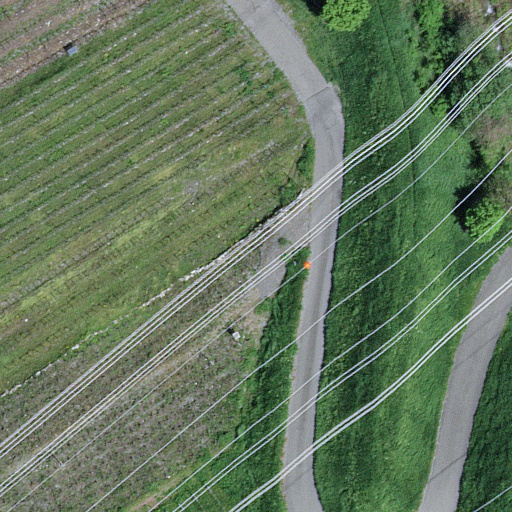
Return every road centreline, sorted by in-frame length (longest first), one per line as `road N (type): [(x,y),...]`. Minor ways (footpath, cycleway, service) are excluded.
road 1 (track): [(300,511),(292,444),(336,223),(334,142),(317,91)]
road 2 (track): [(511,280),(476,323),(461,440),(434,511)]
road 3 (track): [(238,0),(317,91)]
